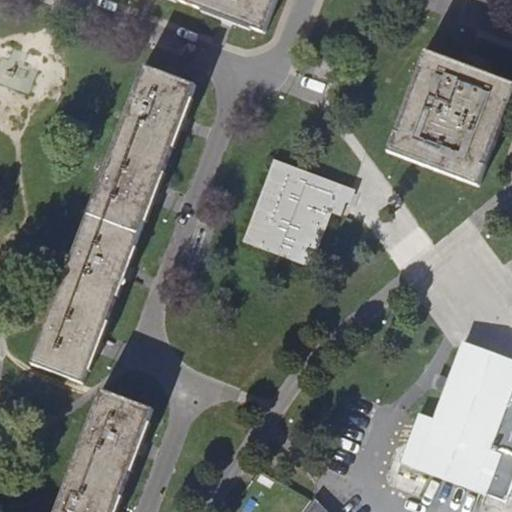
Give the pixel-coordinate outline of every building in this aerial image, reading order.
[(173,0),(265,34),(278,0),(173,0)] [(424,52),(387,153),(479,187),(511,99),(511,85),(428,53),(424,52)] [(313,77),(332,84),(340,62),(321,54),(313,77)] [(85,385),(129,267),(153,205),(197,87),(145,67),(116,143),(32,365),(85,385)] [(362,192),(281,162),(249,245),(315,270),(336,214),(346,218),(351,206),(356,208),(362,192)] [(511,486),(511,362),(463,345),(433,421),(420,416),(401,464),(505,504),(511,486)] [(444,392),(449,381),(442,378),(437,390),(444,392)] [(116,511),(155,410),(102,391),(56,511),(116,511)]
